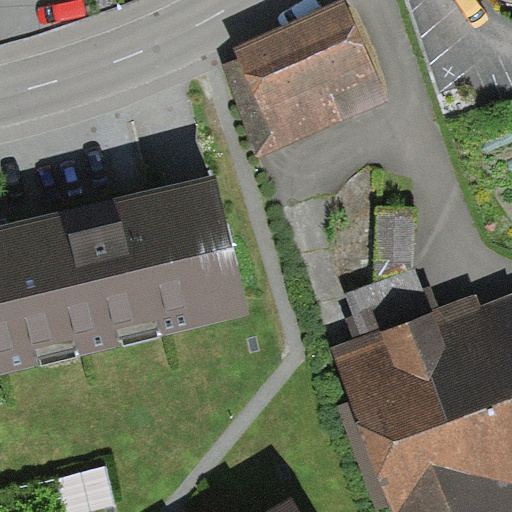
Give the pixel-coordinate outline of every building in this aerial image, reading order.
[(239,58),(224,64),(260,151),(382,99),(341,3),(235,48),(239,58)] [(0,371),(248,313),(215,177),(0,228),(0,371)] [(416,209),(377,205),(373,284),(413,268),(416,209)] [(352,342),(439,308),(431,286),(424,289),(416,267),(413,268),(373,284),(344,295),(351,315),(343,318),(352,342)] [(352,342),(332,348),(393,511),(511,511),(511,294),(481,306),(477,295),(439,308),(352,342)] [(300,511),(292,498),(268,511),(300,511)]
